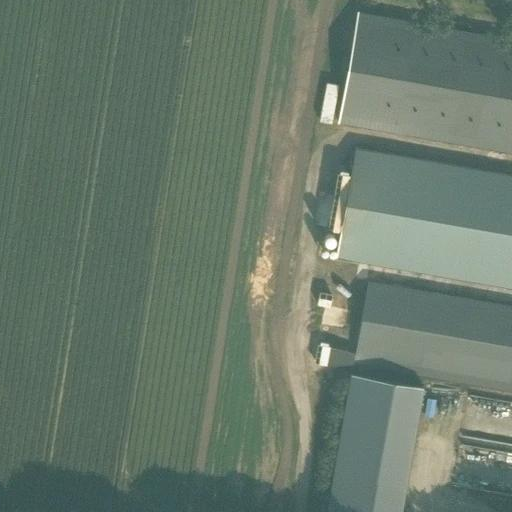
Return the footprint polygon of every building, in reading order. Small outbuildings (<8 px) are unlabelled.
[(473,146),(511,152),(511,40),(357,13),(338,122),(394,132),(473,146)] [(340,231),(336,257),(511,288),(511,175),(355,148),(351,169),(340,231)] [(340,167),(330,229),(340,231),(351,169),(340,167)] [(511,307),(367,282),(355,353),(327,348),(328,344),(320,343),(317,364),(330,366),(356,364),(511,391),(511,307)] [(326,511),(400,511),(422,387),(351,374),(326,511)] [(457,480),(492,486),(498,451),(477,448),(477,446),(463,443),(457,480)]
